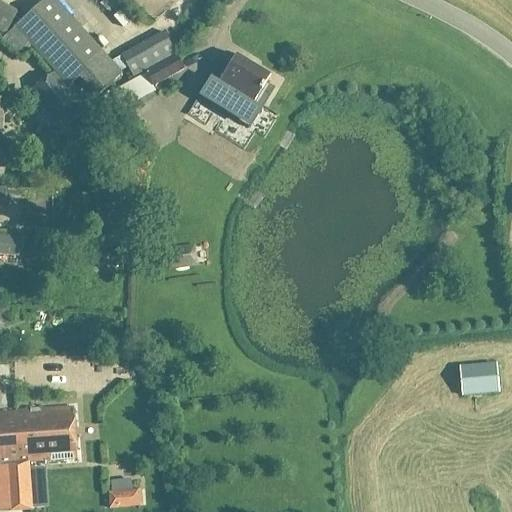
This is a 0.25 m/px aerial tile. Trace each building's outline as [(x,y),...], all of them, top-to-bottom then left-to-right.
[(55,0),(44,0),(15,26),(1,38),(17,55),(30,44),(65,83),(68,80),(72,84),(80,77),(96,93),(119,71),(109,60),(101,51),(55,0)] [(0,1),(0,31),(4,34),(18,11),(0,1)] [(163,32),(125,53),(120,55),(133,78),(135,77),(175,55),(176,55),(163,32)] [(222,56),(197,96),(248,128),(274,87),(265,82),(269,76),(235,54),(231,61),(222,56)] [(175,55),(135,77),(142,88),(152,83),(154,86),(184,69),(176,55),(175,55)] [(54,74),(30,92),(51,120),(76,103),(54,74)] [(29,237),(19,236),(0,235),(0,255),(19,257),(30,257),(30,256),(38,256),(40,239),(29,239),(29,237)] [(95,243),(94,265),(122,267),(123,244),(95,243)] [(194,245),(166,249),(168,269),(196,266),(194,245)] [(0,323),(8,324),(9,308),(0,307),(0,323)] [(103,376),(118,371),(114,359),(99,364),(103,376)] [(495,363),(459,367),(461,395),(498,392),(495,363)] [(0,463),(8,463),(11,510),(32,508),(29,461),(77,458),(74,407),(0,412),(0,463)] [(144,489),(108,492),(108,509),(146,506),(144,489)]
